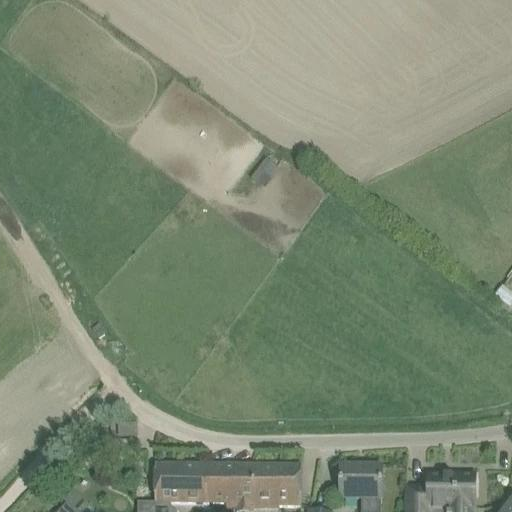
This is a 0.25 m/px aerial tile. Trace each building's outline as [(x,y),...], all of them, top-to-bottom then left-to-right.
[(257,181),(272,190),(284,168),(268,159),(257,181)] [(111,457),(129,457),(130,444),(111,444),(111,457)] [(171,505),(227,505),(228,466),(156,466),(156,505),(149,511),(175,511),(171,507),(171,505)] [(302,467),(228,466),(227,505),(227,510),(236,510),(235,511),(253,511),(254,508),(302,508),(302,467)] [(342,467),(341,487),(341,500),(362,500),(362,511),(381,511),(382,500),(383,500),(383,468),(342,467)] [(408,511),(422,511),(427,506),(450,506),(449,511),(472,511),(475,511),(475,477),(429,477),(429,490),(409,491),(408,511)] [(511,511),(511,499),(502,511),(511,511)]
